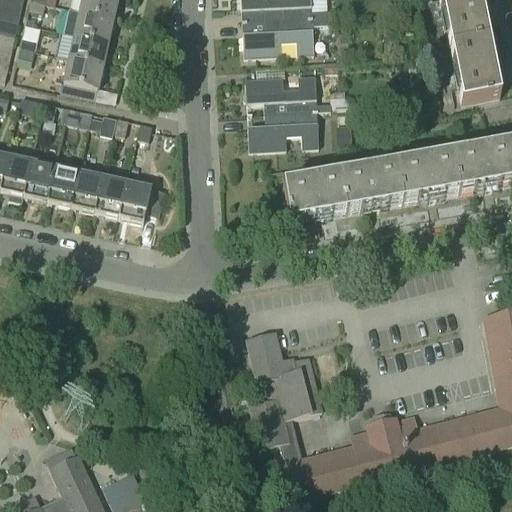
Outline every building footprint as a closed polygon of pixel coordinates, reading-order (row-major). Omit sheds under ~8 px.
[(0,0),(0,12),(19,16),(22,5),(0,0)] [(34,0),(30,16),(44,20),(49,0),(34,0)] [(112,0),(81,0),(78,17),(112,25),(117,1),(112,0)] [(281,0),(237,0),(238,16),(260,15),(261,27),(329,24),(329,16),(315,17),(313,0),(296,0),(297,3),(281,4),(281,0)] [(476,0),(436,0),(459,109),(497,101),(476,0)] [(0,12),(0,24),(16,28),(19,16),(0,12)] [(68,15),(63,39),(72,41),(106,48),(112,25),(68,15)] [(0,24),(0,36),(14,40),(16,28),(0,24)] [(262,38),(240,39),(241,63),(279,61),(278,48),(293,47),(294,60),(311,60),(309,31),(329,30),(329,24),(261,27),(262,38)] [(0,36),(0,49),(11,52),(14,40),(0,36)] [(106,48),(72,41),(67,66),(101,72),(106,48)] [(20,43),(18,54),(32,58),(35,47),(20,43)] [(0,49),(0,61),(8,63),(11,52),(0,49)] [(0,61),(0,73),(6,75),(8,63),(0,61)] [(59,99),(93,107),(101,72),(67,66),(59,99)] [(280,84),(242,86),(243,110),(265,109),(266,121),(314,118),(328,117),(328,116),(344,116),(343,102),(327,102),(328,110),(314,111),(312,82),(295,83),(296,97),(280,97),(280,84)] [(42,113),(40,123),(51,126),(54,115),(42,113)] [(66,118),(64,129),(75,131),(78,120),(66,118)] [(267,132),(245,133),(246,157),(283,155),(283,142),(298,141),(299,154),(316,153),(314,118),(266,121),(267,132)] [(111,140),(114,125),(102,122),(102,126),(90,124),(88,135),(95,136),(99,137),(98,141),(110,144),(111,140)] [(122,142),(125,131),(126,131),(126,127),(115,125),(114,125),(111,140),(119,141),(122,142)] [(353,130),(338,131),(339,152),(354,151),(353,130)] [(137,133),(135,144),(147,147),(149,136),(137,133)] [(511,181),(506,151),(280,192),(287,230),(511,189),(511,181)] [(153,175),(156,163),(144,159),(140,172),(153,175)] [(5,163),(0,185),(0,197),(8,199),(7,205),(20,208),(21,202),(29,168),(31,163),(20,161),(19,166),(6,163),(5,163)] [(29,168),(21,202),(45,208),(53,173),(53,174),(55,168),(44,166),(43,171),(29,168)] [(78,174),(69,213),(93,218),(100,184),(101,184),(102,179),(92,177),(93,173),(79,170),(78,174)] [(53,173),(45,208),(69,213),(78,174),(68,171),(67,177),(53,174),(53,173)] [(100,184),(93,218),(117,223),(125,184),(116,182),(115,187),(101,184),(100,184)] [(125,184),(117,223),(141,229),(143,219),(156,222),(161,197),(149,194),(150,189),(125,184)] [(273,338),(244,345),(244,346),(245,346),(256,388),(255,388),(255,389),(262,387),(267,406),(247,411),(247,413),(249,412),(260,454),(258,454),(258,456),(278,450),(281,460),(270,463),(282,507),(291,504),(292,508),(294,507),(293,507),(326,498),(327,499),(329,498),(328,497),(361,489),(361,490),(363,489),(363,488),(377,485),(377,486),(379,485),(380,490),(382,489),(381,489),(407,482),(407,483),(409,482),(408,478),(409,477),(409,476),(424,472),(424,473),(426,473),(425,472),(458,464),(460,464),(460,463),(483,457),(484,458),(486,457),(485,456),(511,449),(511,318),(482,324),(486,343),(500,414),(467,423),(466,422),(448,427),(448,428),(415,436),(411,422),(394,426),(393,424),(392,425),(392,426),(366,432),(366,431),(365,432),(366,436),(349,441),(351,451),(334,456),(334,458),(300,467),(289,424),(320,416),(306,363),(292,366),(291,362),(280,365),(273,338)] [(41,511),(100,511),(78,463),(48,475),(57,494),(61,503),(41,511)] [(135,511),(153,511),(144,482),(127,487),(135,511)]
